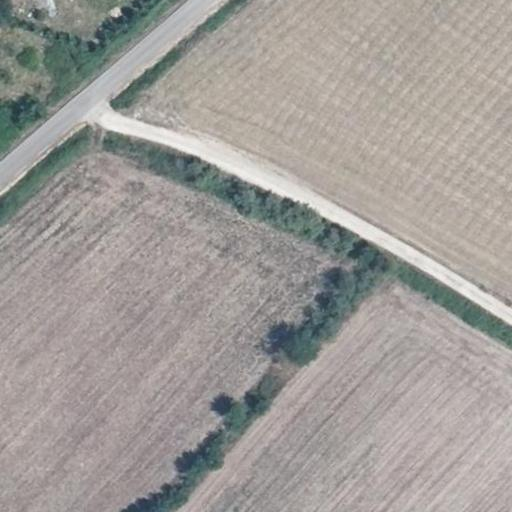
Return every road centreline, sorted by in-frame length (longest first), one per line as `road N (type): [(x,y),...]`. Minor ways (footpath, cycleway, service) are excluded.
road 1 (unclassified): [(93,96),(119,116),(240,158),(511,315)]
road 2 (tertiary): [(93,96),(205,0)]
road 3 (tertiary): [(0,178),(93,96)]
